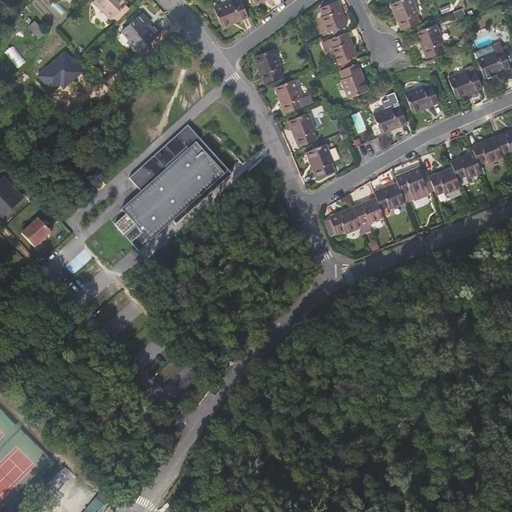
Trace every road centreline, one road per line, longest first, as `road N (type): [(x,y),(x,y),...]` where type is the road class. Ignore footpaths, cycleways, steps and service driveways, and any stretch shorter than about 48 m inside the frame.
road 1 (residential): [(511,98),(427,134),(298,209)]
road 2 (residential): [(511,208),(332,284)]
road 3 (residential): [(332,284),(201,418)]
road 4 (residential): [(81,294),(201,418)]
road 5 (residential): [(218,63),(247,100),(298,209)]
